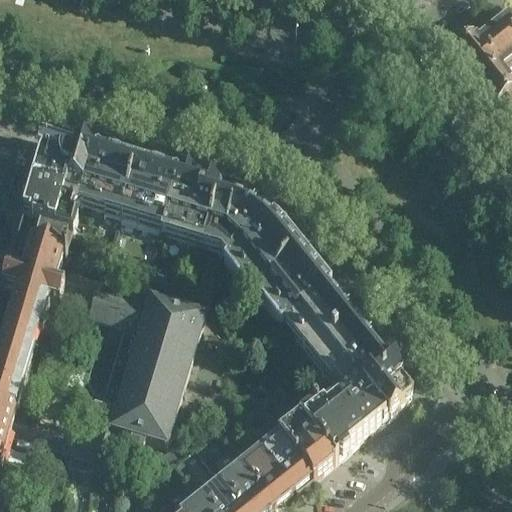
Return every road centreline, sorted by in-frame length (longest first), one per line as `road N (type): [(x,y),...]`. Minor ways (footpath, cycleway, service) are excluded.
road 1 (tertiary): [(284,162),(468,396)]
road 2 (tertiary): [(26,95),(284,162)]
road 3 (tertiary): [(511,220),(383,59)]
road 4 (tertiary): [(383,59),(201,0)]
road 5 (residential): [(468,396),(398,453),(388,486),(356,511)]
road 6 (residential): [(284,162),(383,59)]
